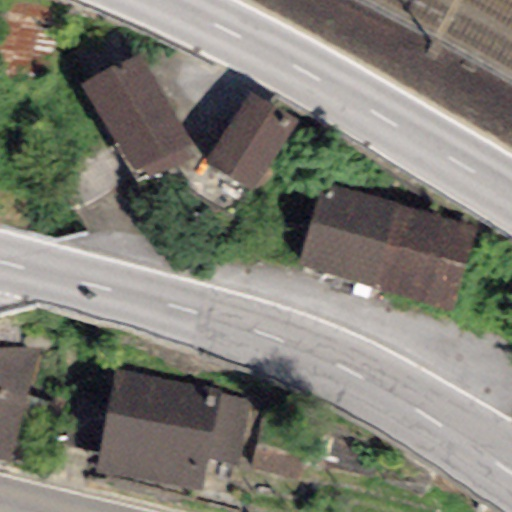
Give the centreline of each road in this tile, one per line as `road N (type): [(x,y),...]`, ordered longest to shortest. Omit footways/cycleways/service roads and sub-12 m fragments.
road 1 (primary): [(0,262),(289,346),(379,387),(511,470)]
road 2 (primary): [(511,194),(335,89),(157,0)]
